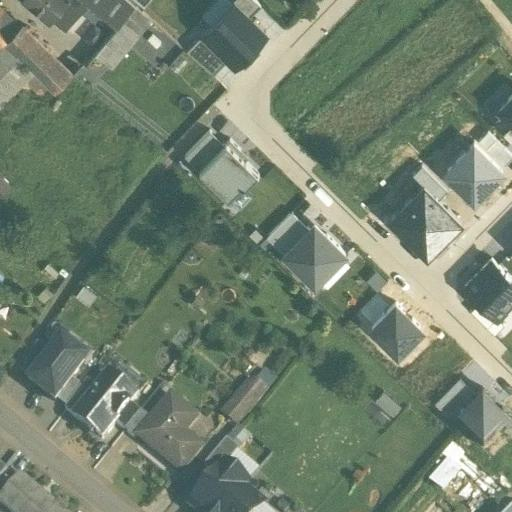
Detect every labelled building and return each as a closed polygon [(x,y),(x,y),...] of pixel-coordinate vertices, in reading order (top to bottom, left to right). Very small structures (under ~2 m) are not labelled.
[(31,0),(52,16),(65,0),(31,0)] [(65,0),(52,16),(66,28),(82,10),(96,21),(101,13),(117,27),(135,5),(129,0),(65,0)] [(233,0),(234,1),(250,17),(261,5),(256,0),(233,0)] [(204,33),(230,59),(235,64),(266,32),(250,17),(234,1),(204,33)] [(135,5),(117,27),(96,54),(112,68),(152,20),(135,5)] [(19,28),(4,13),(3,14),(0,17),(0,30),(8,38),(19,28)] [(70,75),(21,26),(19,28),(8,38),(5,41),(35,70),(48,82),(55,90),(70,75)] [(204,33),(187,50),(213,75),(230,59),(204,33)] [(35,70),(5,41),(0,44),(0,103),(26,79),(35,70)] [(35,70),(26,79),(38,92),(48,82),(35,70)] [(511,93),(499,107),(504,111),(495,120),(511,136),(511,93)] [(185,155),(199,169),(224,144),(210,130),(185,155)] [(511,153),(488,130),(479,139),(505,165),(511,157),(511,153)] [(224,144),(199,169),(229,198),(242,185),(244,188),(259,173),(238,153),(241,149),(230,138),(224,144)] [(484,187),(502,170),(474,142),(446,169),(479,202),(489,191),(484,187)] [(425,184),(439,198),(447,190),(422,165),(413,173),(425,184)] [(392,217),(429,253),(461,220),(439,198),(425,184),(392,217)] [(292,211),(267,236),(284,252),(308,227),(292,211)] [(316,283),(346,252),(315,221),(308,227),(284,252),(316,283)] [(480,300),(497,317),(511,302),(511,277),(492,258),(465,285),(480,300)] [(359,311),(373,325),(390,308),(376,294),(359,311)] [(497,317),(480,300),(470,310),(495,334),(505,324),(497,317)] [(373,325),(372,326),(403,357),(418,342),(413,337),(422,328),(396,301),(390,308),(373,325)] [(29,383),(55,403),(56,401),(72,381),(88,361),(62,341),(51,355),(31,381),(29,383)] [(21,374),(31,381),(51,355),(37,346),(21,374)] [(460,376),(435,401),(452,418),(477,393),(460,376)] [(136,399),(108,377),(97,391),(75,419),(90,431),(95,424),(108,434),(112,429),(116,424),(131,405),(136,399)] [(226,417),(244,429),(270,390),(252,377),(226,417)] [(72,381),(56,401),(67,409),(83,389),(72,381)] [(65,412),(75,419),(97,391),(87,383),(83,389),(67,409),(65,412)] [(511,415),(483,387),(477,393),(452,418),(483,449),(511,420),(511,415)] [(152,421),(138,439),(182,476),(204,450),(186,435),(198,419),(171,397),(152,421)] [(125,432),(141,413),(131,405),(116,424),(125,432)] [(152,421),(141,413),(125,432),(136,441),(138,439),(152,421)] [(226,441),(203,469),(214,478),(225,466),(226,467),(239,452),(226,441)] [(226,467),(225,466),(214,478),(190,507),(195,511),(258,511),(263,507),(244,490),(247,486),(226,467)] [(61,511),(22,479),(0,504),(0,505),(8,511),(61,511)]
